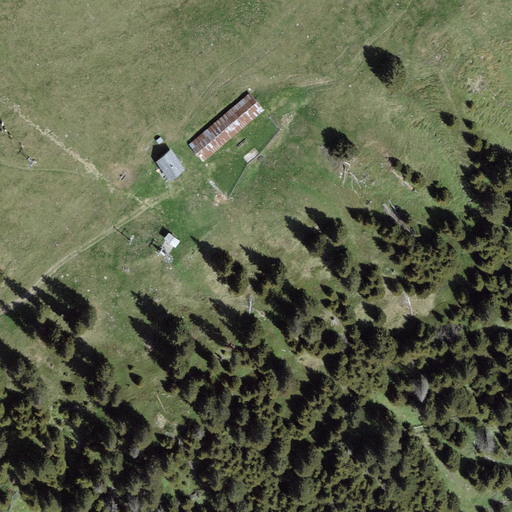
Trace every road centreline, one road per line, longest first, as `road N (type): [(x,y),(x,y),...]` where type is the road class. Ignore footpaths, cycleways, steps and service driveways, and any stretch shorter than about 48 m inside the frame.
road 1 (track): [(0,46),(63,131),(122,182),(131,216)]
road 2 (track): [(131,216),(0,312)]
road 3 (track): [(122,182),(0,162)]
